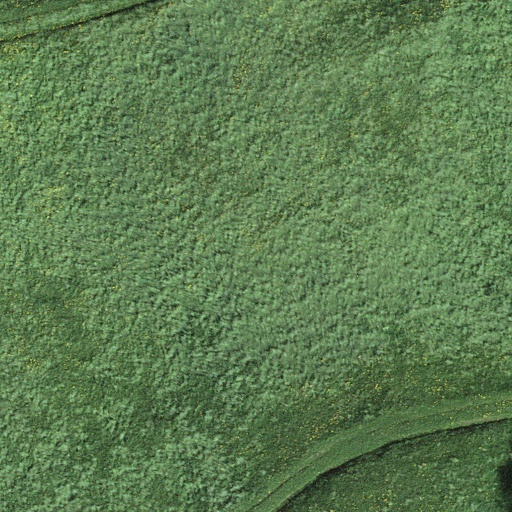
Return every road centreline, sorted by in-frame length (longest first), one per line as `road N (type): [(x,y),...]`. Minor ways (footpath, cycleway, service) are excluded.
road 1 (track): [(252,511),(320,457),(367,436),(511,401)]
road 2 (track): [(0,33),(117,0)]
